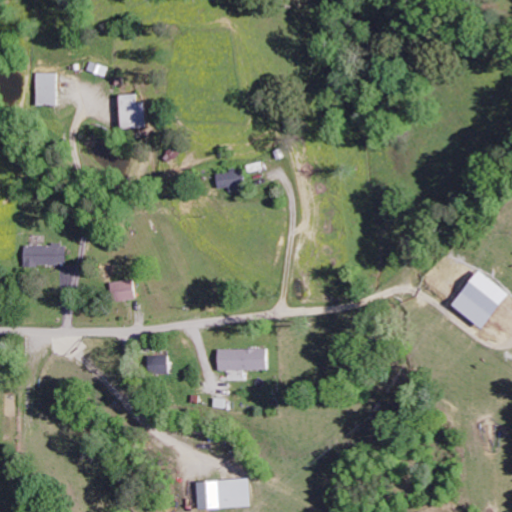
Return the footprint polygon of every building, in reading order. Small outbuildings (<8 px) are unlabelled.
[(64,73),(41,73),(41,105),(63,105),(64,73)] [(128,128),(150,127),(149,102),(141,103),(141,94),(127,95),(128,128)] [(221,173),(225,194),(251,188),(247,168),(221,173)] [(29,245),(28,265),(72,266),(72,246),(29,245)] [(121,303),(144,298),(140,279),(117,284),(121,303)] [(222,349),(223,371),(274,370),(274,348),(222,349)] [(160,356),(161,375),(176,374),(175,355),(160,356)] [(204,510),(258,508),(256,479),(203,482),(204,510)]
